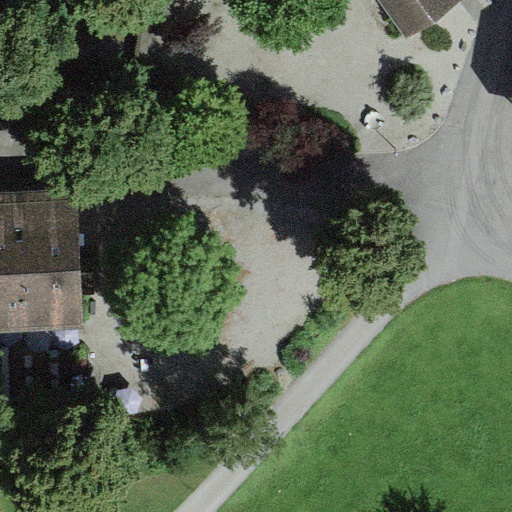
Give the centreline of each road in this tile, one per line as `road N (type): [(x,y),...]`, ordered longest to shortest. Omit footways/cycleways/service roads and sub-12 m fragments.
road 1 (residential): [(511,239),(474,177),(486,79),(511,19)]
road 2 (unknown): [(502,234),(319,165)]
